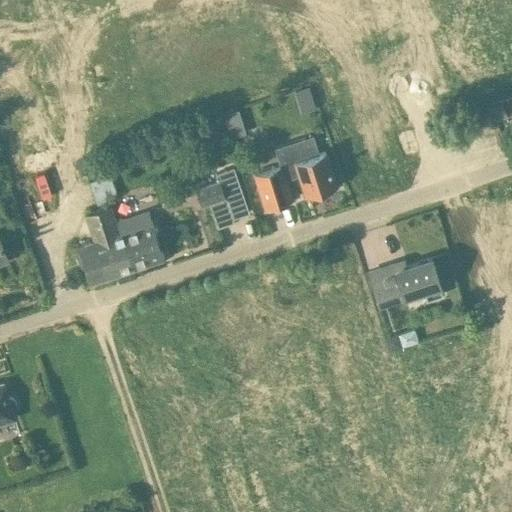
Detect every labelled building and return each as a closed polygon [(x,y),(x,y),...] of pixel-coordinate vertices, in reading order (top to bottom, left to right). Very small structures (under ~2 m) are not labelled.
[(231,137),(244,133),(237,110),(224,114),(231,137)] [(287,177),(300,173),(307,194),(336,185),(325,150),(318,153),(312,135),(276,147),(281,164),(283,163),(287,177)] [(264,208),(294,198),(287,177),(283,163),(281,164),(253,173),(264,208)] [(219,181),(196,189),(201,204),(224,196),(229,210),(246,204),(233,166),(216,172),(219,181)] [(97,204),(118,196),(109,173),(89,181),(97,204)] [(91,282),(138,266),(125,229),(120,231),(116,220),(111,205),(85,214),(94,240),(78,245),(80,249),(75,251),(81,268),(85,266),(91,282)] [(120,231),(125,229),(138,266),(164,258),(147,209),(116,220),(120,231)] [(438,285),(439,284),(431,258),(398,268),(396,262),(369,271),(379,301),(405,293),(405,295),(423,290),(426,299),(441,294),(438,285)] [(387,336),(385,340),(389,351),(402,346),(398,335),(394,334),(387,336)] [(0,422),(15,418),(12,411),(17,409),(19,405),(16,398),(12,396),(8,397),(3,382),(0,382),(0,422)]
